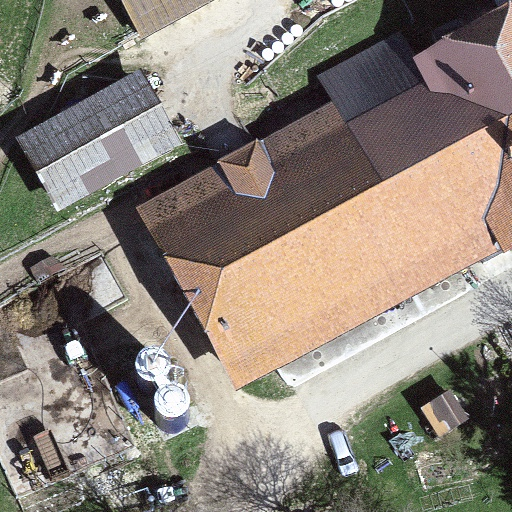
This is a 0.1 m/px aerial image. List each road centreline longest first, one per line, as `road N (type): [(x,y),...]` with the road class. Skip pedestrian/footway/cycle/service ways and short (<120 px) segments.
road 1 (track): [(511,290),(359,377),(305,424),(244,511)]
road 2 (track): [(170,81),(259,0)]
